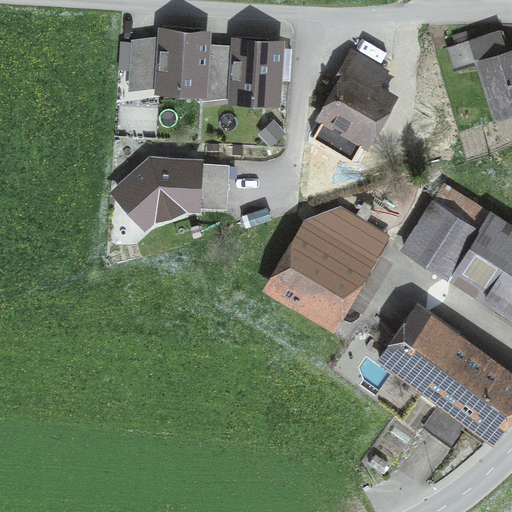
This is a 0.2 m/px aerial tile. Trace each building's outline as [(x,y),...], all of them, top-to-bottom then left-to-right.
[(447,47),(454,71),(483,61),(499,111),(511,106),(511,51),(506,53),(498,30),(447,47)] [(162,33),(161,43),(132,41),(130,70),(159,72),(158,86),(203,89),(204,80),(206,45),(207,36),(162,33)] [(277,99),(280,46),(235,43),(235,46),(206,45),(204,80),(232,82),(232,96),(277,99)] [(337,75),(346,80),(325,116),(365,139),(388,98),(375,91),(385,74),(349,53),(337,75)] [(152,160),(118,190),(146,222),(167,204),(194,205),(197,163),(152,160)] [(511,316),(511,226),(444,184),(404,247),(511,316)] [(374,207),(364,201),(357,213),(367,219),(374,207)] [(270,286),(331,322),(383,234),(342,210),(309,221),(270,286)] [(467,430),(483,441),(511,401),(511,384),(454,343),(457,339),(451,335),(448,339),(428,325),(432,318),(415,306),(379,358),(440,401),(424,422),(456,445),(467,430)]
